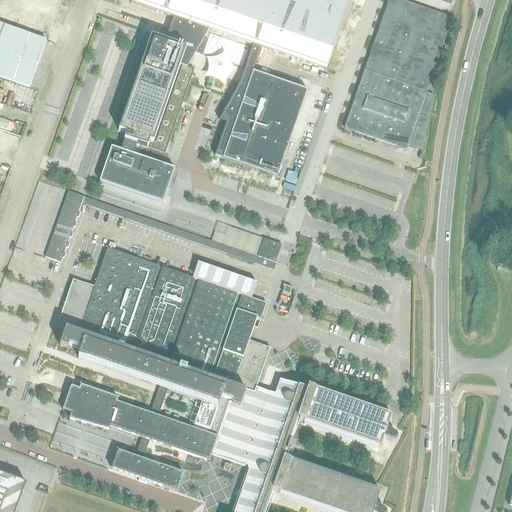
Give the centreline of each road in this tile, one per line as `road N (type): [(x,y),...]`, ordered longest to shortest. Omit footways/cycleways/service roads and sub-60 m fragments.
road 1 (unclassified): [(0,251),(90,0)]
road 2 (tertiary): [(443,257),(454,138),(488,0)]
road 3 (residential): [(298,220),(406,255),(443,257)]
road 4 (unclassified): [(477,511),(511,367)]
road 5 (tertiary): [(438,366),(429,511)]
road 6 (tertiary): [(441,511),(445,366)]
road 7 (residential): [(372,0),(327,130)]
